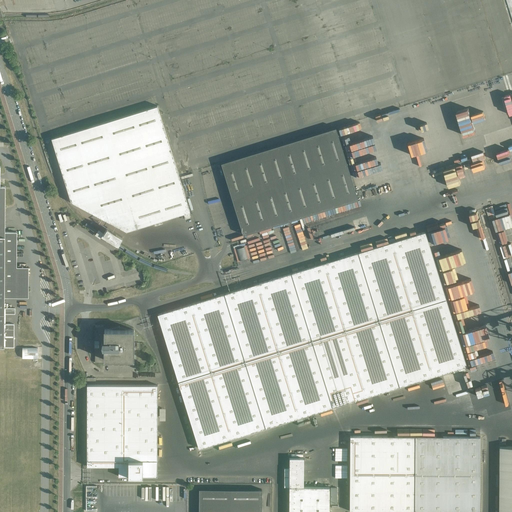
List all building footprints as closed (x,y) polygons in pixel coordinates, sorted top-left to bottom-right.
[(501,38),(496,40),(499,52),(505,50),(501,38)] [(190,211),(157,106),(51,138),(71,202),(126,231),(190,211)] [(358,199),(336,128),(221,163),(243,235),(358,199)] [(488,157),(485,147),(479,148),(482,159),(488,157)] [(0,347),(14,347),(14,324),(4,324),(5,314),(5,308),(5,267),(17,267),(17,232),(5,232),(5,187),(0,187),(0,167),(0,166),(0,347)] [(466,366),(425,232),(157,314),(199,448),(466,366)] [(133,359),(133,343),(134,329),(126,329),(119,327),(112,329),(103,329),(103,326),(95,326),(95,341),(99,341),(99,347),(95,347),(95,362),(103,362),(103,359),(111,359),(119,361),(126,359),(133,359)] [(38,358),(38,348),(22,348),(22,358),(38,358)] [(157,476),(157,385),(87,385),(87,466),(118,466),(118,476),(157,476)] [(480,511),(480,437),(350,436),(349,511),(480,511)] [(511,511),(511,446),(500,447),(499,511),(511,511)] [(329,511),(330,487),(289,487),(288,511),(329,511)] [(261,511),(262,489),(199,489),(198,511),(261,511)]
